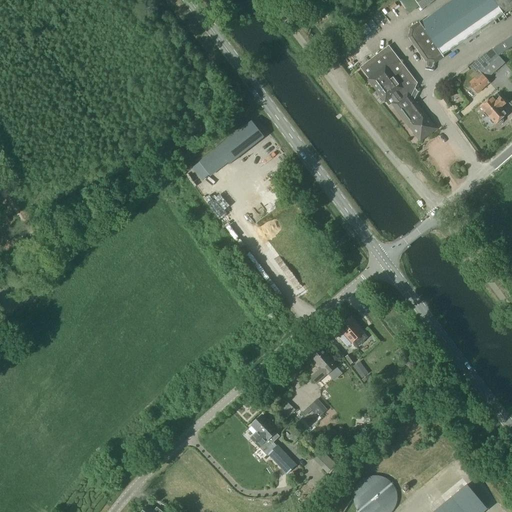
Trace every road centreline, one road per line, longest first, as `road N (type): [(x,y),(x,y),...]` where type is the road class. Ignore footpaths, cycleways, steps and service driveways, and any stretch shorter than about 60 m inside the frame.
road 1 (unclassified): [(113,511),(383,261)]
road 2 (secondary): [(383,261),(188,0)]
road 3 (unclassified): [(438,215),(267,0)]
road 4 (secondary): [(511,430),(383,261)]
road 5 (unknown): [(312,323),(226,204),(224,186),(253,161)]
road 6 (unclassified): [(511,311),(438,215)]
